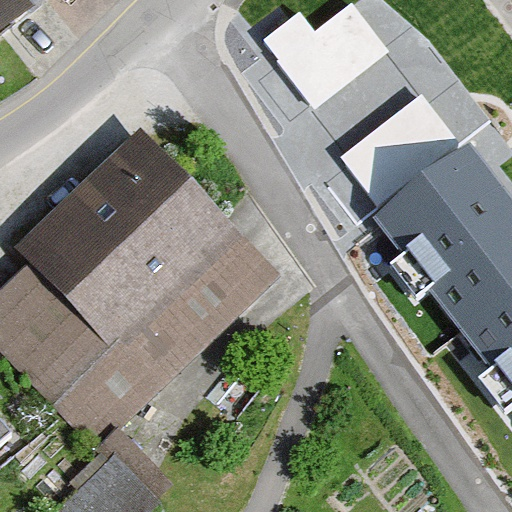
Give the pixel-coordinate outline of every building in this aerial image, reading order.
[(32,0),(0,0),(0,43),(41,12),(32,0)] [(394,20),(381,0),(329,0),(274,35),(301,79),(394,20)] [(412,44),(315,108),(344,152),(441,88),(412,44)] [(511,181),(458,104),(356,175),(511,397),(511,181)] [(147,408),(278,288),(149,147),(18,267),(147,408)] [(0,447),(13,437),(0,421),(0,447)] [(145,511),(114,477),(73,511),(145,511)]
